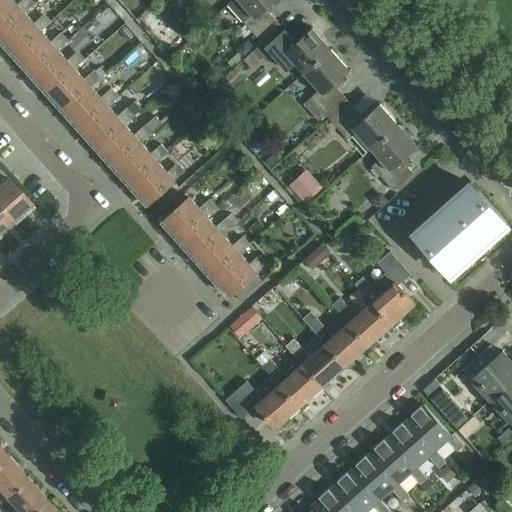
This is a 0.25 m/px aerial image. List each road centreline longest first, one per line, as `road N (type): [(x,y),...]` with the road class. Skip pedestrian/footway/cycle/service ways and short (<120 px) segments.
road 1 (residential): [(464,316),(242,511)]
road 2 (residential): [(480,157),(392,235),(464,316)]
road 3 (tertiary): [(480,157),(344,0)]
road 4 (residential): [(68,230),(74,181),(0,98)]
road 5 (residential): [(96,511),(0,405)]
road 6 (residential): [(179,305),(139,301),(68,230)]
